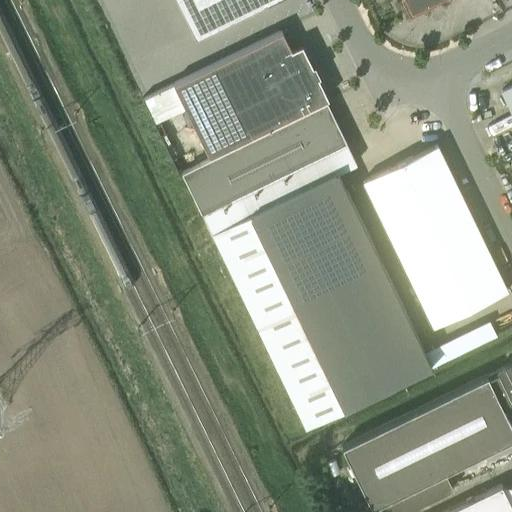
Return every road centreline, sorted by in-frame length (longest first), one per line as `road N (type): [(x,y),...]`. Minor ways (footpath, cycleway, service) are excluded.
road 1 (unclassified): [(442,81),(511,246)]
road 2 (unclassified): [(442,81),(400,86),(364,64),(332,0)]
